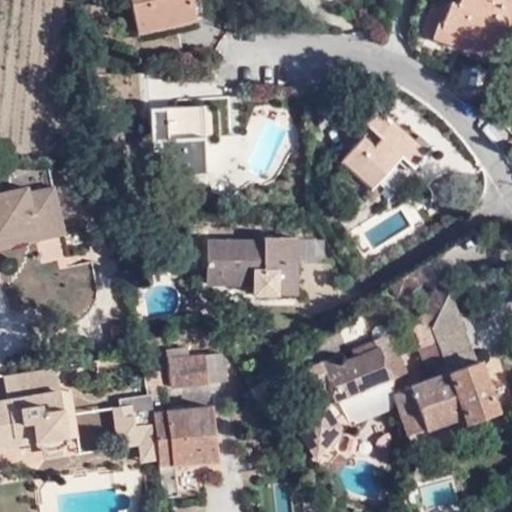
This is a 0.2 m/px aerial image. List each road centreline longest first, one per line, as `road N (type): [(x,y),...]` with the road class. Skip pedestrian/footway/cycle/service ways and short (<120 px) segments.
road 1 (residential): [(254,49),(348,51),(398,67),(457,114),(511,191)]
road 2 (unknown): [(511,193),(320,313)]
